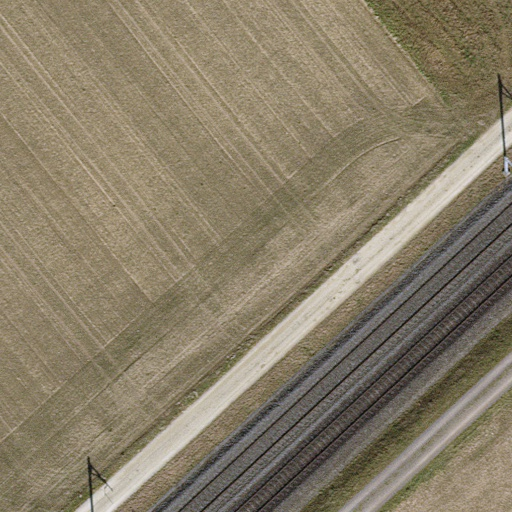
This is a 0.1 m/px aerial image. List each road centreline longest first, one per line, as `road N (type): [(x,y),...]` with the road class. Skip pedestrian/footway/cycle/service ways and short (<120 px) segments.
road 1 (track): [(92,511),(511,125)]
road 2 (track): [(511,372),(359,511)]
